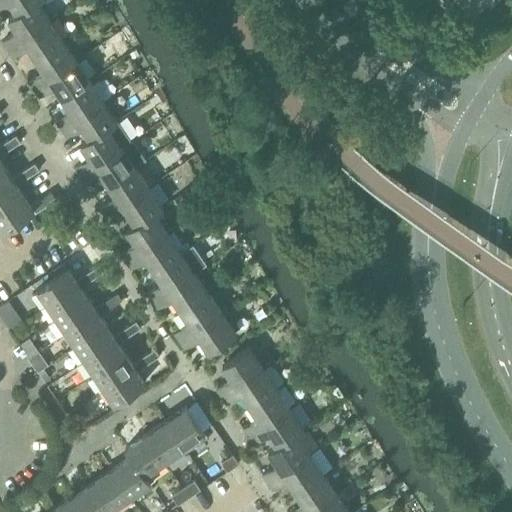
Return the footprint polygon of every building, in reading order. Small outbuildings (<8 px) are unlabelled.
[(0,0),(0,5),(7,0),(9,0),(17,11),(18,12),(35,0),(0,0)] [(51,19),(37,0),(35,0),(18,12),(17,11),(9,17),(18,30),(3,40),(8,47),(51,19)] [(36,57),(64,39),(51,19),(8,47),(13,55),(28,45),(36,57)] [(35,87),(77,59),(64,39),(36,57),(45,70),(30,80),(35,87)] [(63,97),(91,79),(77,59),(35,87),(40,95),(55,85),(63,97)] [(62,127),(104,99),(91,79),(63,97),(71,109),(57,119),(62,127)] [(104,99),(62,127),(67,135),(82,125),(90,137),(109,124),(110,125),(118,119),(104,99)] [(80,173),(123,145),(131,139),(118,119),(110,125),(109,124),(90,137),(81,142),(90,156),(75,165),(80,173)] [(5,142),(10,149),(21,141),(16,134),(5,142)] [(0,155),(10,149),(5,142),(0,145),(0,170),(6,166),(0,157),(0,155)] [(108,183),(136,165),(123,145),(80,173),(85,181),(100,171),(108,183)] [(24,169),(29,176),(40,169),(35,162),(24,169)] [(107,213),(150,185),(136,165),(108,183),(117,196),(102,206),(107,213)] [(6,166),(0,170),(0,191),(16,181),(13,177),(6,166)] [(29,176),(24,169),(13,177),(16,181),(0,191),(0,211),(25,195),(18,184),(29,176)] [(150,185),(107,213),(112,221),(127,211),(135,223),(135,224),(155,210),(155,211),(164,205),(150,185)] [(25,195),(0,211),(0,224),(4,230),(34,210),(36,212),(48,204),(43,197),(32,205),(25,195)] [(169,231),(155,211),(155,210),(135,224),(135,223),(127,229),(136,242),(121,252),(126,259),(169,231)] [(154,269),(182,251),(169,231),(126,259),(131,267),(146,257),(154,269)] [(148,291),(153,299),(196,271),(207,263),(194,243),(182,251),(154,269),(162,281),(148,291)] [(88,271),(93,278),(104,271),(99,264),(88,271)] [(38,289),(47,303),(79,281),(77,279),(70,267),(38,289)] [(93,278),(88,271),(77,279),(79,281),(47,303),(57,317),(89,296),(82,286),(93,278)] [(181,309),(209,290),(196,271),(153,299),(158,307),(173,297),(181,309)] [(180,339),(222,310),(209,290),(181,309),(189,321),(174,331),(180,339)] [(107,299),(112,306),(123,299),(118,292),(107,299)] [(89,296),(57,317),(66,331),(98,310),(96,306),(89,296)] [(112,306),(107,299),(96,306),(98,310),(66,331),(76,346),(108,324),(101,313),(112,306)] [(222,310),(180,339),(185,347),(200,337),(208,350),(236,331),(222,310)] [(126,327),(131,334),(142,326),(137,320),(126,327)] [(108,324),(76,346),(85,360),(117,338),(115,334),(108,324)] [(131,334),(126,327),(115,334),(117,338),(85,360),(95,374),(127,352),(120,341),(131,334)] [(222,395),(265,366),(251,345),(223,364),(232,377),(217,387),(222,395)] [(145,355),(149,362),(160,354),(156,347),(145,355)] [(127,352),(95,374),(105,388),(137,366),(134,362),(127,352)] [(149,362),(145,355),(134,362),(137,366),(105,388),(114,402),(146,380),(139,369),(149,362)] [(37,372),(48,364),(46,361),(35,368),(37,372)] [(250,405),(278,386),(265,366),(222,395),(227,402),(242,392),(250,405)] [(46,382),(51,378),(43,368),(38,371),(46,382)] [(249,435),(291,406),(278,386),(250,405),(259,417),(244,427),(249,435)] [(167,419),(186,446),(207,432),(188,405),(167,419)] [(291,406),(249,435),(254,442),(269,432),(277,444),(277,445),(297,432),(305,427),(291,406)] [(186,446),(167,419),(147,432),(166,460),(186,446)] [(166,460),(147,432),(127,446),(132,454),(133,454),(146,473),(166,460)] [(310,452),(297,432),(277,445),(277,444),(269,450),(278,463),(263,473),(268,481),(310,452)] [(296,490),(324,472),(310,452),(268,481),(273,488),(288,478),(296,490)] [(240,462),(234,453),(223,461),(229,470),(240,462)] [(113,468),(131,495),(152,481),(146,473),(133,454),(132,454),(113,468)] [(131,495),(113,468),(93,481),(111,509),(131,495)] [(306,511),(337,492),(324,472),(296,490),(304,502),(289,511),(306,511)] [(184,487),(190,496),(202,488),(195,479),(184,487)] [(73,495),(84,511),(106,511),(111,509),(93,481),(73,495)] [(190,496),(184,487),(173,494),(179,503),(190,496)] [(350,511),(337,492),(306,511),(350,511)] [(84,511),(73,495),(53,508),(55,511),(84,511)]
